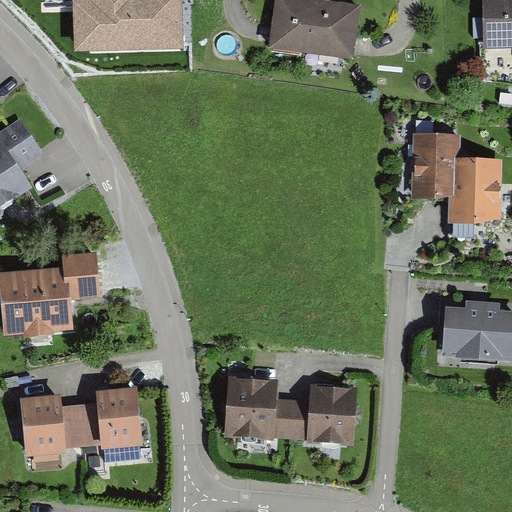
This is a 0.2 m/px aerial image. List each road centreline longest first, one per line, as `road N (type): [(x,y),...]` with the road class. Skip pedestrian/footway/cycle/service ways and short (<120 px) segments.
road 1 (residential): [(0,36),(103,159),(143,238),(177,359),(186,495)]
road 2 (residential): [(186,495),(334,511)]
